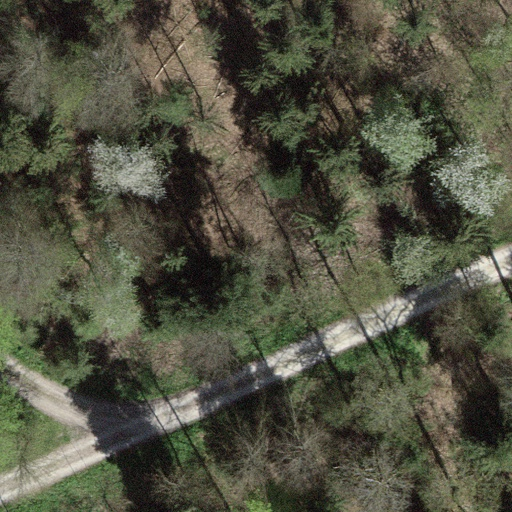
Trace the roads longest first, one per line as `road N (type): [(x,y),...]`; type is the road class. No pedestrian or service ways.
road 1 (track): [(0,483),(511,262)]
road 2 (track): [(0,370),(50,396),(147,420)]
